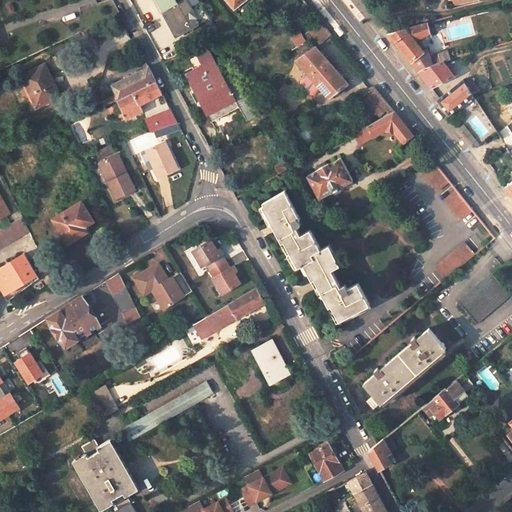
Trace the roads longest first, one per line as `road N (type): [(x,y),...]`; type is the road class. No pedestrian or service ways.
road 1 (residential): [(213,208),(238,222),(400,511)]
road 2 (primary): [(331,0),(511,228)]
road 3 (unknown): [(315,362),(441,255),(447,231),(412,177)]
road 4 (residential): [(0,328),(213,208)]
road 5 (residential): [(213,208),(208,167),(122,0)]
road 6 (unknown): [(332,394),(188,481),(150,474)]
road 7 (unknown): [(511,244),(441,305),(477,348),(511,320)]
